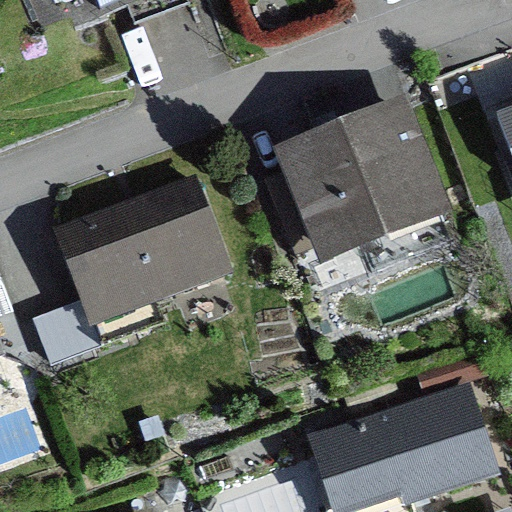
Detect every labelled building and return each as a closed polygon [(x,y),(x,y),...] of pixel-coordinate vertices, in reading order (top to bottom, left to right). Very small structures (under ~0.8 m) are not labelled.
[(406,99),(272,152),(281,175),(264,182),(294,258),(312,251),(320,271),(454,218),(406,99)] [(511,112),(496,118),(511,161),(511,112)] [(195,177),(51,231),(79,304),(32,321),(50,369),(102,349),(95,330),(233,278),(195,177)] [(0,396),(10,393),(0,367),(0,363),(8,360),(0,337),(0,396)] [(414,368),(423,398),(490,378),(481,348),(414,368)] [(470,386),(306,439),(329,511),(374,511),(400,504),(402,511),(403,511),(501,480),(470,386)]
